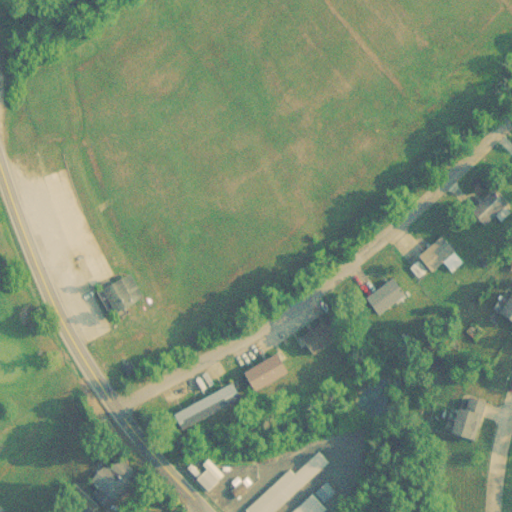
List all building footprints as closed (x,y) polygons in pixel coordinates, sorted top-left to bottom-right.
[(495,216),(498,220),(510,210),(493,189),(471,208),(485,225),(495,216)] [(432,271),(456,251),(443,235),(419,255),(432,271)] [(407,289),(390,275),(367,301),(384,316),(407,289)] [(119,313),(140,301),(125,276),(105,288),(119,313)] [(511,319),(511,293),(506,290),(495,310),(511,319)] [(351,332),(339,313),(305,335),(318,354),(351,332)] [(243,370),(252,391),(292,373),(283,352),(243,370)] [(177,408),(185,426),(243,401),(235,383),(177,408)] [(446,432),(473,441),(482,412),(455,403),(446,432)] [(274,511),(327,461),(318,452),(294,475),(288,469),(244,511),(245,511),(274,511)] [(111,500),(141,481),(125,457),(95,477),(111,500)] [(200,480),(210,489),(218,480),(208,471),(200,480)] [(291,511),(322,511),(326,509),(311,493),(291,511)]
